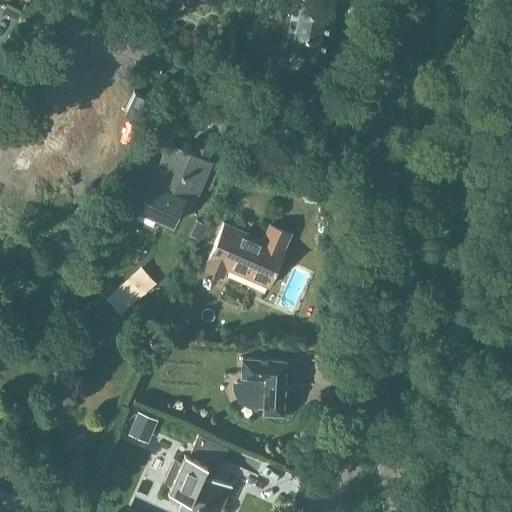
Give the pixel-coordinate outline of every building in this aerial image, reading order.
[(261,0),(258,9),(290,23),(284,52),(320,59),(331,0),(261,0)] [(83,146),(86,139),(89,140),(90,140),(91,140),(92,140),(93,140),(94,139),(94,138),(95,137),(99,128),(98,128),(105,112),(68,95),(49,136),(46,135),(45,138),(40,135),(30,158),(32,159),(30,163),(60,177),(55,187),(79,198),(92,171),(93,171),(101,154),(83,146)] [(0,165),(9,146),(8,145),(7,147),(3,145),(5,141),(0,138),(0,165)] [(167,143),(150,182),(136,211),(171,227),(180,206),(189,211),(211,162),(207,161),(213,146),(198,139),(192,154),(167,143)] [(283,249),(290,233),(269,224),(262,240),(223,223),(203,268),(222,277),(226,268),(268,286),(284,249),(283,249)] [(354,271),(353,294),(363,295),(363,271),(354,271)] [(162,330),(169,339),(181,336),(183,327),(177,318),(166,320),(162,330)] [(235,382),(236,389),(239,395),(243,400),(250,404),(263,405),(263,412),(270,413),(277,418),(283,416),(287,411),(286,404),(282,402),(284,359),(241,357),(240,375),(243,375),(243,382),(235,382)] [(127,434),(147,442),(156,420),(137,411),(127,434)] [(198,434),(191,448),(188,456),(184,455),(181,462),(173,459),(163,482),(170,485),(167,493),(181,499),(179,503),(195,510),(193,511),(219,511),(224,503),(231,506),(238,490),(231,487),(231,486),(211,477),(224,446),(198,434)] [(0,453),(0,473),(6,476),(14,461),(0,453)] [(0,511),(12,487),(0,481),(0,511)]
